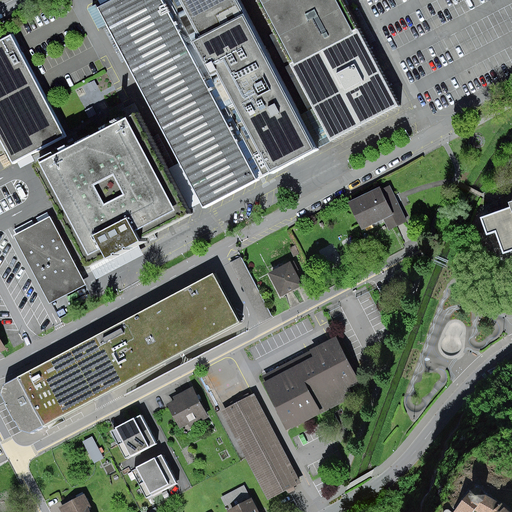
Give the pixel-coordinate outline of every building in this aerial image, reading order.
[(105,0),(109,6),(101,10),(108,23),(115,20),(211,205),(261,179),(167,0),(105,0)] [(244,0),(167,0),(261,179),(321,147),(244,0)] [(264,0),(295,59),(289,62),(291,66),(285,69),(306,109),(311,107),(327,138),(394,104),(340,0),(264,0)] [(12,37),(0,43),(0,134),(15,163),(19,161),(22,167),(34,161),(31,155),(65,138),(12,37)] [(46,158),(99,259),(113,251),(118,262),(151,245),(144,232),(185,211),(136,116),(61,155),(59,151),(46,158)] [(380,190),(351,205),(363,228),(384,218),(389,227),(397,223),(380,190)] [(511,201),(510,202),(511,206),(482,217),(488,235),(497,232),(504,254),(511,251),(511,201)] [(32,221),(15,230),(17,235),(16,236),(51,303),(85,285),(50,218),(35,226),(32,221)] [(276,316),(245,256),(234,261),(264,321),(276,316)] [(291,264),(271,274),(281,295),(302,285),(291,264)] [(215,274),(94,340),(120,388),(176,358),(191,350),(241,323),(228,298),(215,274)] [(21,379),(46,426),(120,388),(94,340),(21,379)] [(318,359),(267,385),(283,417),(291,413),(296,422),(320,410),(316,402),(354,383),(333,343),(315,352),(318,359)] [(301,357),(264,376),(267,381),(304,362),(301,357)] [(46,426),(21,379),(7,386),(4,395),(23,432),(33,434),(46,426)] [(175,400),(168,403),(180,429),(188,424),(190,427),(209,417),(193,387),(174,397),(175,400)] [(254,395),(223,411),(269,499),(300,483),(254,395)] [(116,431),(123,445),(153,429),(145,415),(116,431)] [(160,443),(153,429),(123,445),(131,459),(160,443)] [(107,457),(95,435),(86,440),(98,462),(107,457)] [(137,470),(145,484),(174,469),(166,455),(137,470)] [(182,483),(174,469),(145,484),(152,498),(182,483)] [(264,511),(249,483),(225,496),(233,511),(264,511)] [(475,489),(474,492),(472,490),(456,510),(459,511),(468,511),(469,511),(475,511),(479,507),(487,511),(511,511),(511,504),(490,493),(489,490),(488,487),(485,485),(482,484),(479,485),(477,486),(475,489)] [(89,493),(63,506),(66,511),(95,511),(93,508),(96,506),(89,493)]
